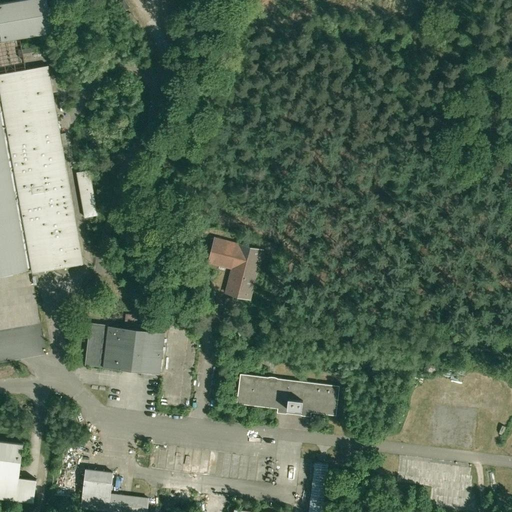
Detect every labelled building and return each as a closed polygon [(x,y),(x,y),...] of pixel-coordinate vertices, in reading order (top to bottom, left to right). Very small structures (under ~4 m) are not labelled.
[(47,0),(13,0),(0,2),(0,28),(2,40),(52,32),(47,0)] [(0,274),(31,269),(31,270),(32,270),(33,272),(55,268),(54,263),(59,263),(60,267),(83,263),(67,172),(62,172),(62,167),(66,167),(48,65),(0,73),(0,274)] [(89,170),(77,172),(85,217),(97,215),(89,170)] [(123,226),(119,243),(128,246),(132,228),(123,226)] [(231,262),(234,262),(234,263),(234,264),(234,266),(233,267),(227,292),(249,298),(262,249),(239,243),(239,245),(211,238),(210,243),(213,244),(209,261),(227,266),(228,261),(231,262)] [(165,332),(164,332),(118,326),(108,325),(91,323),(88,352),(86,352),(86,355),(88,355),(86,364),(103,366),(160,373),(165,332)] [(245,404),(245,402),(248,402),(248,404),(287,409),(286,412),(302,414),(302,411),(336,415),(340,385),(278,378),(275,377),(271,376),(267,376),(240,373),(237,403),(245,404)] [(0,497),(16,499),(19,476),(23,443),(0,440),(0,497)] [(315,462),(308,511),(322,511),(328,464),(315,462)] [(79,501),(78,507),(98,509),(97,511),(147,511),(149,498),(130,496),(130,498),(125,497),(125,495),(110,493),(113,476),(114,476),(114,474),(113,474),(113,472),(86,469),(86,470),(84,470),(84,473),(85,473),(83,488),(80,487),(79,492),(83,492),(82,498),(82,501),(79,501)] [(43,479),(19,476),(16,499),(40,502),(43,479)]
